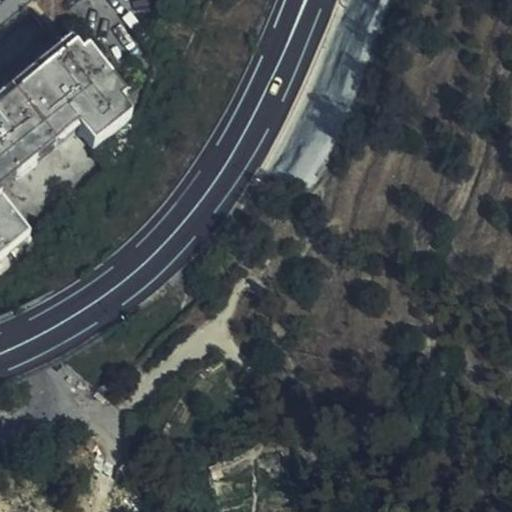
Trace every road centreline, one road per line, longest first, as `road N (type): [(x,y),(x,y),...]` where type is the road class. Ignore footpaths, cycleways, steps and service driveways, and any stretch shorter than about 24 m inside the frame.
road 1 (motorway): [(0,366),(104,312),(185,239),(249,143),(315,0)]
road 2 (motorway): [(295,0),(230,137),(164,232),(92,294),(0,344)]
road 3 (residential): [(0,342),(54,400),(47,416),(0,430)]
